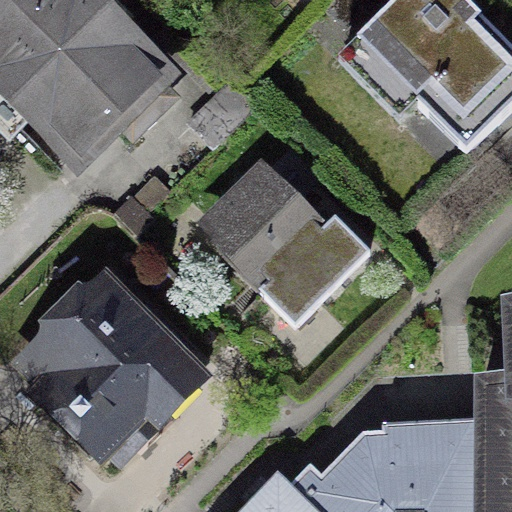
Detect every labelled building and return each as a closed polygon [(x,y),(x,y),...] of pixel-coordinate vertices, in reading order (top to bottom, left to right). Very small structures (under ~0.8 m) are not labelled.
[(0,0),(0,76),(3,80),(0,82),(0,132),(9,141),(31,120),(72,162),(115,120),(124,129),(133,138),(159,112),(157,110),(169,98),(153,82),(160,75),(112,27),(127,12),(114,0),(0,0)] [(377,0),(334,0),(326,8),(347,30),(377,0)] [(403,0),(357,47),(467,157),(511,111),(511,54),(471,13),(457,0),(403,0)] [(201,138),(213,150),(257,106),(234,82),(189,126),(201,138)] [(263,176),(214,225),(230,241),(229,242),(270,285),(260,294),(294,329),(370,255),(352,238),(335,220),(321,235),(279,193),(280,192),(263,176)] [(104,293),(25,373),(81,429),(70,441),(90,461),(104,446),(117,459),(153,424),(194,383),(175,365),(186,354),(147,315),(136,325),(104,293)] [(511,511),(511,316),(510,317),(511,364),(511,390),(484,394),(483,423),(482,511),(511,511)] [(363,437),(321,480),(353,511),(482,511),(483,423),(456,425),(383,429),(382,437),(363,437)] [(353,511),(321,480),(310,469),(283,496),(278,491),(257,511),(353,511)]
